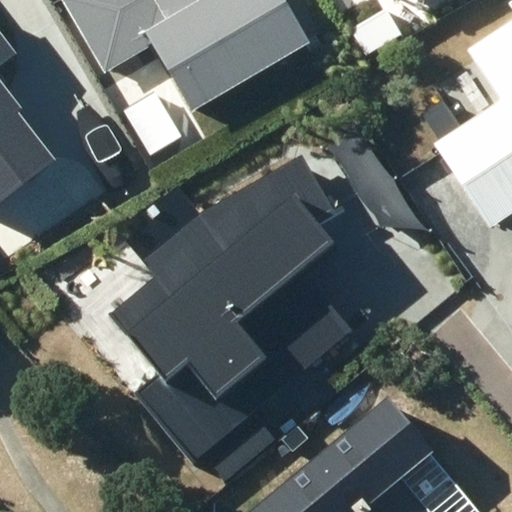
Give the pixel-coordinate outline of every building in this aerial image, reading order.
[(72,0),(115,73),(158,48),(191,105),(215,91),(218,97),(294,53),(291,48),(316,34),(296,0),(72,0)] [(511,0),(452,41),(475,74),(417,115),(475,198),(511,171),(511,0)] [(0,210),(69,156),(6,76),(26,60),(0,27),(0,210)] [(204,457),(362,331),(309,276),(350,243),(333,222),(342,206),(310,158),(217,212),(153,263),(166,280),(121,310),(172,375),(146,394),(204,457)] [(412,511),(389,483),(428,451),(389,404),(258,511),(412,511)]
